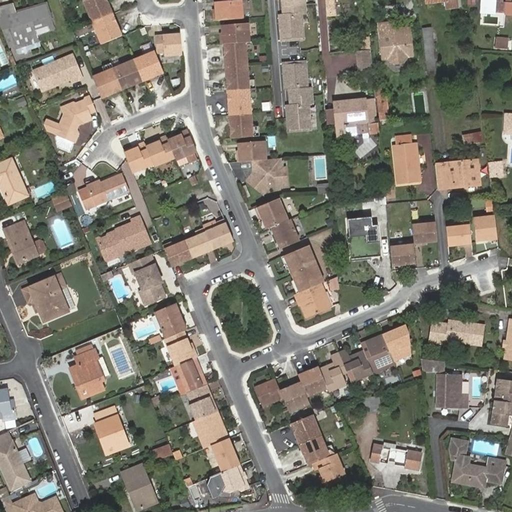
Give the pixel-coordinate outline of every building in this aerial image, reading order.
[(97,0),(83,6),(92,28),(106,22),(102,13),(108,10),(104,0),(97,0)] [(278,0),(282,0),(283,8),(306,7),(305,0),(278,0)] [(326,0),(327,10),(334,10),(333,0),(326,0)] [(425,0),(426,5),(445,3),(446,9),(458,8),(457,0),(425,0)] [(218,11),(219,22),(244,20),(242,1),(217,3),(218,11)] [(487,1),(486,12),(502,14),(502,2),(487,1)] [(1,8),(0,13),(0,24),(10,50),(56,36),(48,7),(18,16),(14,5),(1,8)] [(306,7),(283,8),(283,17),(279,18),(281,43),(305,42),(303,16),(307,15),(306,7)] [(102,13),(106,22),(112,19),(108,10),(102,13)] [(332,32),(340,32),(340,18),(331,18),(332,32)] [(92,28),(100,49),(105,47),(118,42),(114,32),(117,31),(117,30),(112,19),(106,22),(92,28)] [(415,58),(411,26),(398,28),(397,21),(379,23),(382,61),(388,60),(394,64),(406,63),(409,58),(415,58)] [(225,34),(226,45),(247,43),(250,43),(249,25),(224,27),(225,34)] [(422,30),(427,77),(434,76),(432,52),(433,52),(431,29),(422,30)] [(185,57),(183,36),(171,37),(170,37),(171,40),(165,40),(165,37),(155,38),(157,55),(165,54),(165,59),(185,57)] [(507,40),(494,39),(493,49),(506,50),(507,40)] [(233,59),(234,68),(249,66),(248,53),(247,43),(226,45),(227,59),(233,59)] [(371,71),(369,52),(361,53),(363,72),(371,71)] [(153,79),(164,75),(155,54),(135,62),(141,77),(150,73),(153,79)] [(330,73),(354,73),(354,54),(330,54),(330,73)] [(73,56),(35,73),(43,92),(71,81),(72,84),(83,79),(73,56)] [(135,62),(115,71),(123,92),(134,87),(132,81),(141,77),(135,62)] [(307,64),(283,66),(285,92),(289,92),(289,100),(313,98),(313,90),(309,90),(307,64)] [(115,71),(112,65),(103,69),(105,75),(115,71)] [(228,76),(230,93),(251,91),(250,81),(249,66),(234,68),(234,76),(228,76)] [(93,80),(99,94),(109,90),(112,96),(123,92),(115,71),(105,75),(93,80)] [(141,77),(143,83),(153,79),(150,73),(141,77)] [(134,87),(143,83),(141,77),(132,81),(134,87)] [(378,89),(380,105),(388,105),(387,88),(378,89)] [(99,94),(102,101),(112,96),(109,90),(99,94)] [(237,106),(238,115),(253,114),(252,101),(251,91),(230,93),(230,107),(237,106)] [(18,107),(26,105),(24,98),(16,100),(18,107)] [(96,112),(90,98),(87,100),(85,104),(79,107),(74,105),(63,110),(66,118),(68,121),(65,126),(62,127),(59,136),(57,139),(60,148),(72,153),(79,134),(76,130),(78,125),(83,123),(92,120),(90,115),(96,112)] [(313,98),(289,100),(290,108),(286,109),(288,135),(316,132),(313,98)] [(368,126),(378,125),(376,99),(333,103),(337,139),(368,136),(368,126)] [(253,114),(238,115),(238,123),(232,124),(233,139),(255,137),(254,127),(253,114)] [(378,125),(368,126),(368,134),(368,136),(379,135),(378,125)] [(463,138),(465,146),(482,143),(481,134),(463,138)] [(196,160),(198,158),(190,137),(182,140),(184,143),(177,146),(170,148),(176,164),(178,167),(180,173),(190,170),(187,163),(196,160)] [(358,159),(379,150),(374,139),(353,148),(358,159)] [(240,151),(241,162),(254,161),(266,160),(265,142),(239,144),(240,151)] [(156,151),(149,154),(155,170),(156,173),(176,164),(170,148),(169,146),(168,143),(160,147),(161,149),(156,151)] [(394,146),(398,185),(419,183),(415,144),(394,146)] [(148,152),(147,149),(140,152),(140,155),(134,157),(127,160),(135,179),(155,170),(149,154),(148,152)] [(0,163),(0,186),(7,203),(26,195),(26,194),(29,192),(27,188),(23,189),(10,159),(0,163)] [(288,185),(287,169),(282,169),(282,159),(277,159),(266,160),(254,161),(255,173),(248,182),(263,193),(269,186),(288,185)] [(196,160),(187,163),(190,170),(199,167),(196,160)] [(502,175),(501,162),(488,164),(490,176),(502,175)] [(445,167),(448,190),(464,188),(463,185),(470,185),(470,188),(480,186),(477,163),(445,167)] [(435,168),(438,191),(448,190),(445,167),(435,168)] [(87,211),(130,193),(123,175),(89,189),(80,192),(87,211)] [(196,177),(190,179),(193,185),(198,183),(196,177)] [(331,192),(330,183),(317,185),(318,193),(331,192)] [(394,185),(385,186),(386,199),(395,198),(394,185)] [(68,194),(53,199),(58,212),(73,206),(68,194)] [(280,201),(271,204),(259,209),(265,224),(268,231),(271,230),(289,223),(280,201)] [(265,224),(259,209),(257,210),(262,225),(265,224)] [(382,258),(379,227),(373,227),(373,218),(348,221),(351,256),(371,254),(371,259),(382,258)] [(489,240),(499,239),(496,218),(478,219),(480,241),(489,240)] [(118,254),(122,256),(150,244),(140,219),(131,223),(132,225),(116,232),(119,239),(115,241),(112,240),(99,245),(105,260),(118,254)] [(437,242),(435,222),(420,223),(420,219),(409,220),(411,242),(411,244),(421,244),(421,241),(427,241),(427,243),(437,242)] [(73,243),(71,237),(67,238),(62,220),(53,222),(60,247),(73,243)] [(465,246),(473,245),(471,221),(460,222),(461,226),(447,228),(448,247),(459,246),(459,244),(465,243),(465,246)] [(4,230),(12,251),(14,250),(19,262),(37,255),(43,253),(44,250),(41,242),(37,241),(32,243),(23,222),(4,230)] [(289,223),(271,230),(279,252),(300,243),(292,222),(289,223)] [(228,249),(234,247),(226,225),(217,229),(219,232),(207,237),(214,255),(222,252),(221,249),(226,247),(228,249)] [(97,240),(99,245),(112,240),(115,241),(119,239),(116,232),(97,240)] [(197,241),(186,246),(194,264),(201,261),(200,258),(206,256),(206,258),(214,255),(207,237),(205,233),(196,237),(197,241)] [(391,248),(393,267),(402,267),(401,263),(406,263),(407,266),(413,265),(411,244),(411,242),(401,243),(402,247),(391,248)] [(164,251),(173,272),(180,269),(179,267),(184,265),(186,267),(194,264),(186,246),(175,251),(173,247),(164,251)] [(295,282),(301,295),(321,286),(325,284),(310,247),(285,257),(291,271),(295,282)] [(107,263),(122,256),(118,254),(105,260),(107,263)] [(371,259),(371,254),(351,256),(352,263),(371,261),(371,259)] [(154,266),(150,256),(146,257),(146,258),(150,267),(154,266)] [(146,258),(146,257),(146,258),(128,264),(133,276),(136,275),(141,290),(139,292),(145,305),(164,297),(159,284),(156,278),(159,277),(154,266),(150,267),(146,258)] [(291,271),(285,257),(282,258),(288,272),(291,271)] [(501,271),(491,273),(493,290),(503,288),(501,271)] [(58,290),(64,288),(59,275),(22,290),(27,303),(31,302),(34,300),(38,310),(43,322),(67,312),(58,290)] [(337,279),(329,282),(330,284),(331,292),(338,291),(337,285),(337,279)] [(297,296),(301,295),(295,282),(293,283),(297,296)] [(321,286),(301,295),(297,296),(302,307),(307,319),(332,309),(321,286)] [(74,309),(64,288),(58,290),(67,312),(74,309)] [(153,311),(164,338),(165,338),(185,330),(187,329),(184,322),(181,323),(178,314),(181,313),(177,303),(155,311),(153,311)] [(449,326),(439,324),(436,346),(446,347),(447,343),(483,348),(486,327),(449,322),(449,326)] [(383,337),(393,363),(411,355),(409,333),(407,328),(399,331),(398,329),(383,337)] [(191,345),(185,330),(165,338),(164,338),(175,365),(176,364),(196,357),(199,356),(196,350),(193,351),(191,345)] [(374,375),(395,366),(393,363),(383,337),(368,343),(372,352),(373,354),(366,357),(374,375)] [(75,364),(71,365),(79,386),(76,388),(79,396),(100,388),(97,379),(100,378),(93,358),(95,356),(92,348),(72,356),(75,364)] [(348,352),(340,356),(348,374),(353,372),(357,382),(374,375),(366,357),(365,355),(364,353),(351,359),(348,352)] [(212,381),(201,355),(199,356),(196,357),(207,383),(212,381)] [(348,374),(340,356),(331,359),(334,367),(320,372),(329,391),(330,394),(347,386),(343,376),(348,374)] [(207,383),(196,357),(176,364),(176,366),(187,391),(206,383),(207,383)] [(434,363),(422,361),(423,367),(423,374),(434,374),(434,363)] [(79,386),(71,365),(67,367),(76,388),(79,386)] [(308,400),(329,391),(320,372),(320,370),(309,375),(312,380),(302,384),(302,386),(304,391),(308,400)] [(299,379),(302,384),(312,380),(309,375),(299,379)] [(464,377),(438,376),(437,410),(471,410),(471,396),(464,396),(464,377)] [(497,394),(497,399),(495,401),(492,423),(505,425),(507,415),(511,415),(511,382),(498,381),(496,392),(497,394)] [(212,396),(207,383),(206,383),(187,391),(192,404),(189,405),(195,419),(214,412),(215,412),(209,397),(212,396)] [(281,395),(277,383),(256,392),(264,411),(285,402),(281,395)] [(295,395),(304,391),(302,386),(293,390),(295,395)] [(6,390),(0,391),(12,418),(15,417),(13,404),(9,405),(8,401),(6,390)] [(12,418),(0,391),(0,390),(0,414),(2,414),(3,419),(12,418)] [(290,416),(311,407),(308,400),(304,391),(295,395),(293,390),(281,395),(285,402),(290,416)] [(215,412),(218,411),(212,397),(212,396),(209,397),(215,412)] [(366,401),(367,413),(368,413),(379,412),(378,400),(366,401)] [(379,412),(368,413),(368,416),(383,415),(381,400),(378,400),(379,412)] [(92,412),(96,421),(99,430),(96,431),(103,450),(124,442),(110,405),(92,412)] [(229,438),(218,411),(215,412),(214,412),(195,419),(192,420),(203,447),(210,444),(229,438)] [(302,435),(305,444),(322,437),(313,417),(294,424),(291,426),(296,437),(302,435)] [(7,433),(0,436),(0,448),(11,443),(7,433)] [(296,437),(300,446),(305,444),(302,435),(296,437)] [(304,456),(308,467),(314,464),(330,458),(327,450),(322,437),(305,444),(310,454),(304,456)] [(240,464),(229,438),(210,444),(221,473),(240,464)] [(469,441),(450,438),(448,449),(451,460),(454,461),(451,481),(482,488),(484,479),(488,480),(488,482),(502,485),(508,471),(491,467),(492,462),(473,457),(475,451),(467,449),(469,441)] [(168,441),(152,446),(156,456),(172,451),(168,441)] [(11,443),(0,448),(0,465),(11,489),(29,481),(11,443)] [(305,444),(300,446),(304,456),(310,454),(305,444)] [(376,446),(373,462),(418,471),(421,455),(376,446)] [(327,450),(330,458),(336,455),(333,447),(327,450)] [(330,458),(314,464),(318,472),(321,471),(326,484),(345,476),(336,455),(330,458)] [(492,462),(491,467),(508,471),(510,462),(493,458),(492,462)] [(138,462),(121,470),(129,489),(127,490),(134,508),(154,499),(138,462)] [(249,488),(240,464),(221,473),(211,478),(208,486),(214,499),(221,497),(230,497),(231,493),(240,488),(241,491),(249,488)] [(129,489),(121,470),(118,471),(127,490),(129,489)] [(11,506),(7,497),(1,500),(6,511),(61,511),(55,499),(41,505),(37,503),(34,496),(11,506)]
